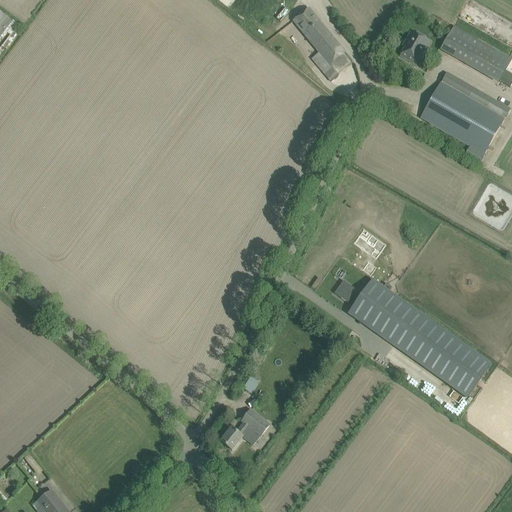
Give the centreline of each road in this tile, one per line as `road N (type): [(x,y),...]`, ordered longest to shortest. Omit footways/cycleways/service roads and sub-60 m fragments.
road 1 (unclassified): [(193,448),(368,91)]
road 2 (unclassified): [(193,448),(171,417),(0,268)]
